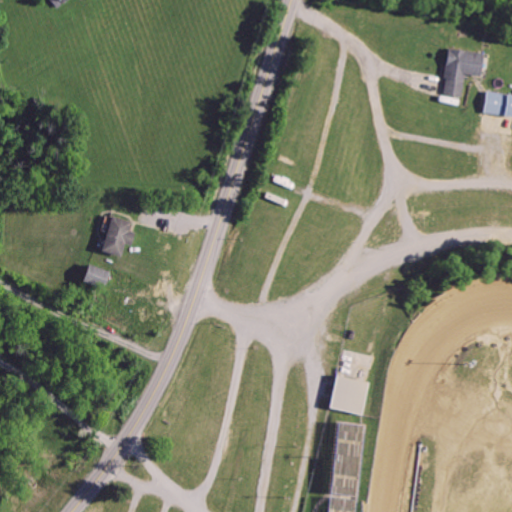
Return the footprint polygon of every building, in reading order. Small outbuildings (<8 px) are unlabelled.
[(52,0),(59,8),(69,0),(52,0)] [(451,47),(444,92),(464,95),(467,77),(483,80),(487,53),(451,47)] [(511,93),(488,91),(485,114),(511,117),(511,93)] [(109,217),(100,252),(123,258),(127,244),(134,246),(138,232),(131,231),(133,223),(109,217)] [(89,262),(83,282),(107,290),(114,270),(89,262)] [(338,372),(329,408),(363,416),(372,381),(338,372)] [(340,420),(331,491),(358,494),(367,423),(340,420)] [(330,495),(327,511),(356,511),(358,499),(330,495)]
